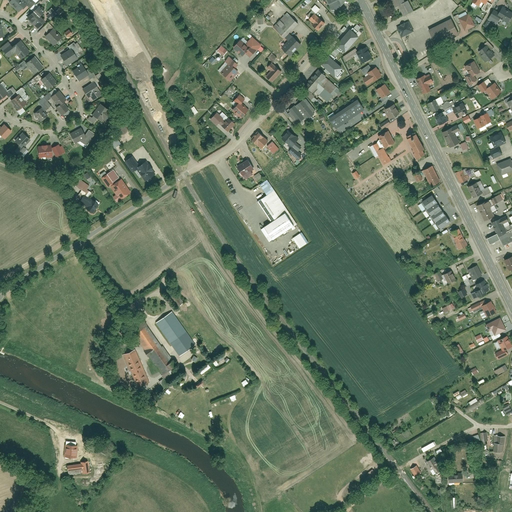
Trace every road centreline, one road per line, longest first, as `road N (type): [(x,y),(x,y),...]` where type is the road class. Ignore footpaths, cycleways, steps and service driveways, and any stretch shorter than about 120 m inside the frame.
road 1 (residential): [(361,0),(229,150),(25,277),(0,301)]
road 2 (residential): [(0,113),(45,133),(79,113),(80,103),(42,47),(0,16)]
road 3 (secondary): [(489,259),(400,76)]
road 4 (residential): [(511,425),(457,434),(395,467)]
